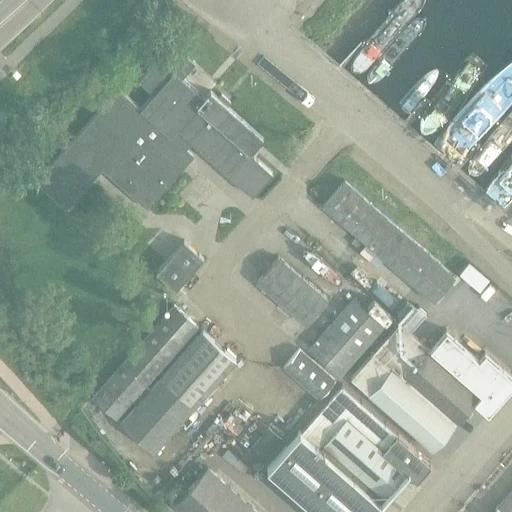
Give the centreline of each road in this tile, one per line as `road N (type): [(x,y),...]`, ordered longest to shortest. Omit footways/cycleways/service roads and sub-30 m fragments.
road 1 (unclassified): [(268,346),(215,298),(214,273),(353,117)]
road 2 (unclassified): [(281,0),(265,19),(267,41),(353,117)]
road 3 (unclassified): [(421,176),(511,278)]
road 4 (unclassified): [(431,511),(511,420)]
